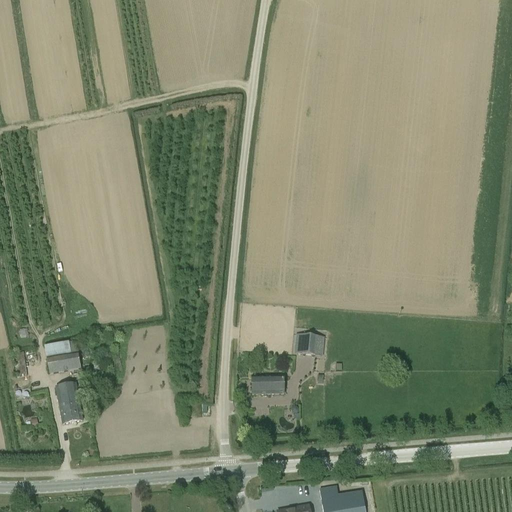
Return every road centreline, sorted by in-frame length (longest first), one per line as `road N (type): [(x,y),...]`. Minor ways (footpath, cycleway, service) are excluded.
road 1 (unclassified): [(229,473),(222,412),(240,121),(260,0)]
road 2 (primary): [(229,473),(511,448)]
road 3 (primary): [(229,473),(0,487)]
